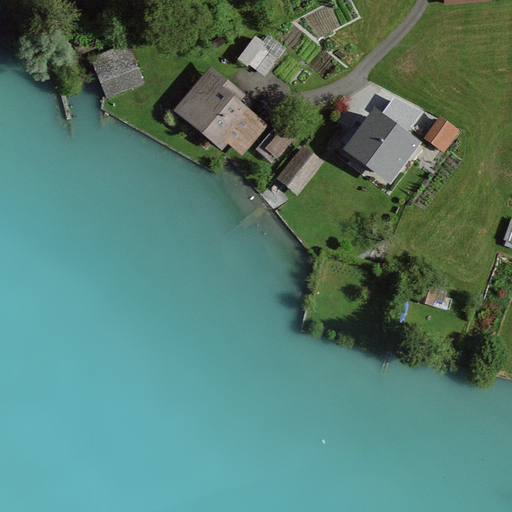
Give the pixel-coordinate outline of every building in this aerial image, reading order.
[(260,38),(246,57),(269,73),(282,54),(260,38)] [(126,48),(93,60),(108,96),(141,84),(126,48)] [(206,82),(183,110),(220,141),(225,135),(242,150),(261,128),(206,82)] [(356,123),(339,145),(354,156),(357,151),(390,176),(413,146),(379,120),(369,133),(356,123)] [(440,120),(431,133),(436,137),(432,141),(443,149),(455,131),(440,120)] [(277,160),(292,142),(281,132),(266,151),(277,160)] [(303,151),(281,178),(293,188),(315,161),(303,151)] [(432,305),(435,293),(420,289),(417,301),(432,305)]
